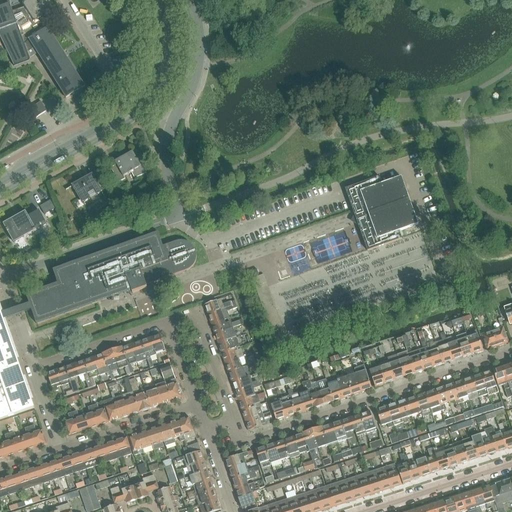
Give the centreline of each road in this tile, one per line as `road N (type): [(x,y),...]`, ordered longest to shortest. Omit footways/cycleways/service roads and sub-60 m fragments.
road 1 (residential): [(511,352),(251,440),(241,439),(232,419)]
road 2 (tertiary): [(0,194),(153,99),(170,39),(160,0)]
road 3 (tertiary): [(148,0),(159,40),(144,92),(114,119),(0,181)]
road 4 (residential): [(1,276),(170,220),(177,208),(172,188)]
road 5 (residential): [(191,0),(198,53),(166,149),(172,188)]
road 6 (residential): [(365,511),(511,463)]
road 7 (residential): [(61,449),(195,403)]
road 8 (residential): [(166,321),(32,366)]
road 9 (residential): [(166,321),(198,321),(232,419)]
